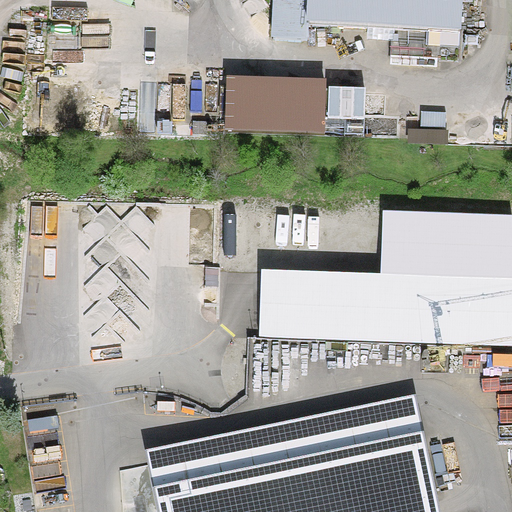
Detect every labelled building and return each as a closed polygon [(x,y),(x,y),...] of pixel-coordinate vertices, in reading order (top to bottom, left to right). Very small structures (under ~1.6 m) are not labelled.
[(457,36),(459,0),(307,0),(307,4),(273,1),(271,42),(305,44),(306,28),(392,33),(390,59),(434,61),(436,35),(457,36)] [(323,127),(324,93),(324,92),(225,90),(224,135),(322,137),(323,127)] [(353,94),(324,93),(323,127),(352,128),(353,94)] [(511,244),(510,217),(386,213),(384,276),(265,271),(263,332),(511,340),(511,244)] [(435,511),(413,400),(153,453),(164,511),(435,511)]
